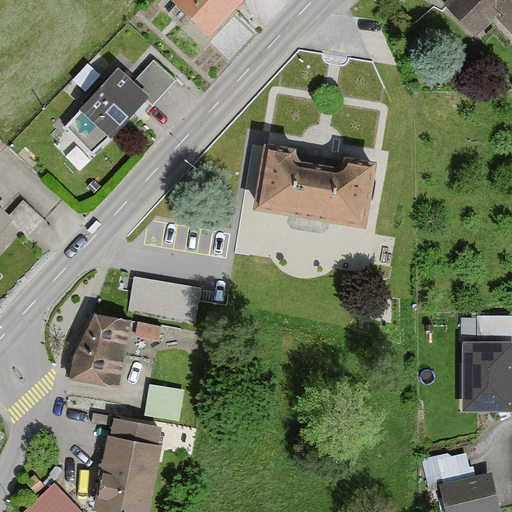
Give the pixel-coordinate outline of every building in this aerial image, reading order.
[(168,0),(205,39),(238,0),(168,0)] [(511,0),(443,0),(439,5),(471,39),(498,19),(511,35),(511,0)] [(61,127),(88,156),(140,102),(148,108),(172,84),(148,66),(131,83),(114,69),(105,75),(86,61),(59,98),(77,111),(61,127)] [(368,153),(266,138),(258,195),(359,210),(368,153)] [(0,233),(14,220),(0,209),(0,233)] [(127,308),(197,316),(201,280),(131,272),(127,308)] [(117,387),(131,320),(94,314),(70,378),(117,387)] [(511,399),(511,337),(465,337),(464,402),(511,402),(511,399)] [(144,409),(179,415),(184,384),(150,378),(144,409)] [(147,511),(160,427),(114,417),(93,511),(96,511),(147,511)] [(499,511),(489,472),(439,490),(446,511),(499,511)] [(75,511),(51,485),(19,511),(75,511)]
